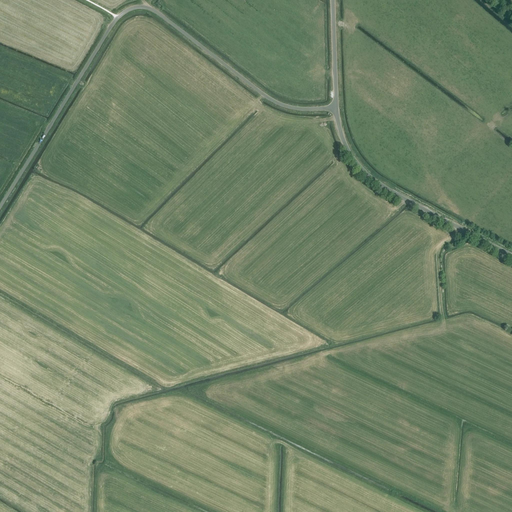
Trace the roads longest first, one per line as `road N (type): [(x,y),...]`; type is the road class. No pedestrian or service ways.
road 1 (unclassified): [(0,206),(111,25),(129,10),(159,16),(271,101),(336,108)]
road 2 (unclassified): [(511,255),(364,173),(340,135),(336,108)]
